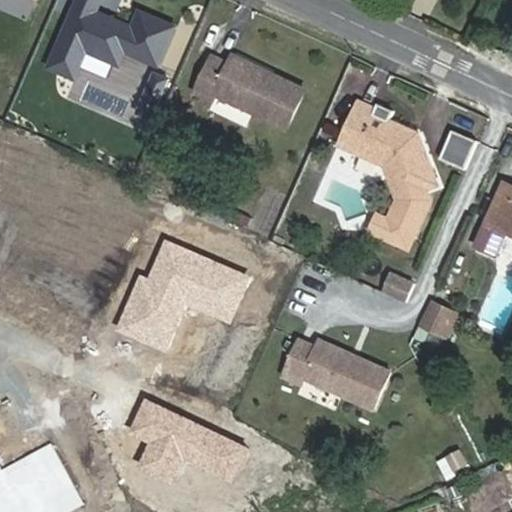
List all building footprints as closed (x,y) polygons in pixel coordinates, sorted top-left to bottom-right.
[(215,98),(286,132),(303,94),(232,61),(227,70),(211,63),(195,95),(212,104),(215,98)] [(362,141),(356,154),(386,167),(400,201),(438,186),(418,135),(413,138),(403,134),(401,128),(374,117),(376,112),(358,105),(346,135),(362,141)] [(440,158),(464,167),(474,139),(451,130),(440,158)] [(511,184),(504,181),(485,221),(511,233),(511,184)] [(265,193),(256,231),(271,234),(280,197),(265,193)] [(210,310),(211,309),(219,290),(240,299),(249,278),(169,244),(160,266),(168,269),(160,287),(153,284),(142,280),(122,330),(166,348),(186,300),(210,310)] [(303,265),(302,283),(328,285),(330,267),(303,265)] [(168,269),(160,266),(153,284),(160,287),(168,269)] [(408,304),(416,286),(393,276),(385,294),(408,304)] [(219,290),(211,309),(232,318),(240,299),(219,290)] [(457,311),(432,300),(420,326),(446,337),(457,311)] [(378,410),(394,373),(322,342),(319,350),(302,342),(287,379),(306,387),(308,381),(378,410)] [(147,401),(133,433),(153,443),(141,468),(173,482),(184,458),(234,481),(248,449),(147,401)] [(51,442),(0,469),(0,511),(61,511),(82,501),(51,442)] [(445,453),(451,472),(468,466),(462,448),(445,453)]
